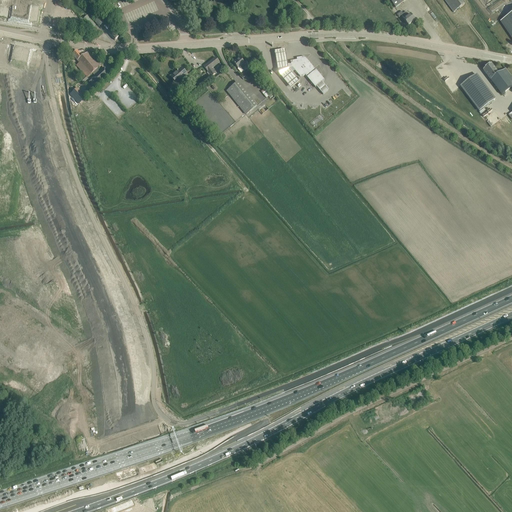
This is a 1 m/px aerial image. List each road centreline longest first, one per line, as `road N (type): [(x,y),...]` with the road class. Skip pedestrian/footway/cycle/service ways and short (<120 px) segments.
road 1 (track): [(44,39),(75,179),(136,309),(163,417),(187,422),(265,393),(511,286)]
road 2 (motorway): [(511,298),(289,399),(0,501)]
road 3 (motorway): [(119,511),(129,440),(122,363),(39,145),(19,0)]
road 4 (tertiary): [(511,60),(345,33),(112,49),(0,31)]
road 5 (motorway): [(197,465),(511,311)]
road 6 (unclassified): [(215,479),(511,338)]
road 7 (motorway): [(49,511),(197,465)]
road 8 (motorway): [(80,511),(197,465)]
